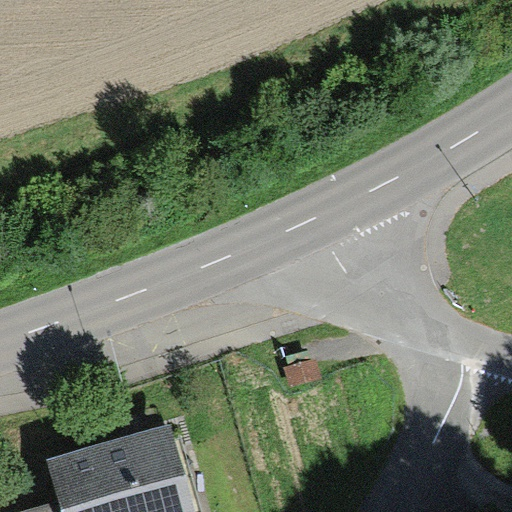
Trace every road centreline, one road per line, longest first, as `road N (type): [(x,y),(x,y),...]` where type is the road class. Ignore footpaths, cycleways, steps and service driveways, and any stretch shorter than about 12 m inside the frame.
road 1 (tertiary): [(0,342),(315,218)]
road 2 (tertiary): [(315,218),(511,109)]
road 3 (residential): [(315,218),(365,288),(466,341)]
road 4 (residential): [(466,341),(394,511)]
